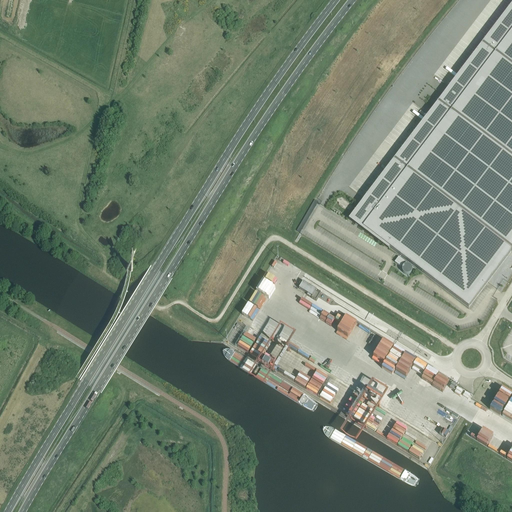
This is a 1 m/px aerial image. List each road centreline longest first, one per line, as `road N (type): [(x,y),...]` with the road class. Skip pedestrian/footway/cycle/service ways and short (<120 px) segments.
road 1 (primary): [(22,511),(271,108),(353,0)]
road 2 (primary): [(336,0),(209,177),(7,511)]
road 3 (unknown): [(509,294),(457,317),(319,233),(481,0)]
road 4 (unknown): [(511,434),(274,299),(279,277),(294,273),(440,366),(457,369)]
road 5 (track): [(105,257),(105,272),(157,307),(181,302),(214,321),(266,241),(279,239),(458,349)]
